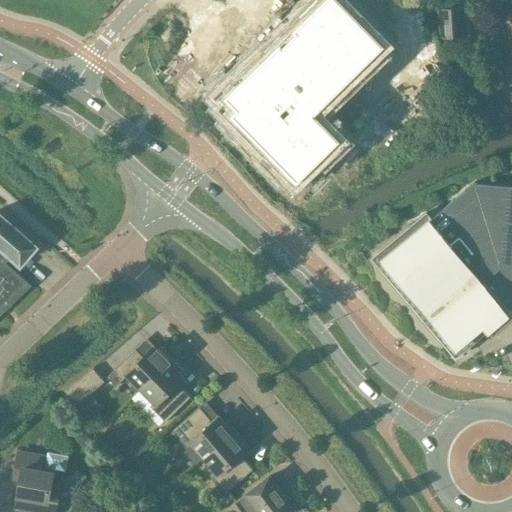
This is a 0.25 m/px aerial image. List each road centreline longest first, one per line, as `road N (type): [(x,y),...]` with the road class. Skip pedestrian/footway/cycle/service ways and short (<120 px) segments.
road 1 (tertiary): [(459,418),(374,361),(216,193),(71,89)]
road 2 (tertiary): [(170,196),(270,279),(368,392),(437,446)]
road 3 (residential): [(351,511),(216,347),(116,251)]
road 4 (tertiary): [(0,79),(84,128),(170,196)]
road 5 (residential): [(0,364),(116,251)]
